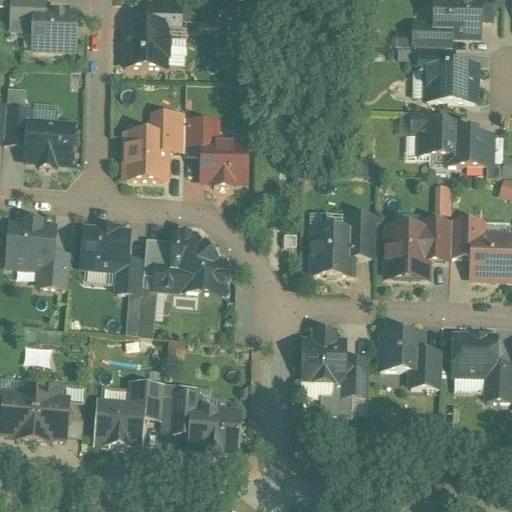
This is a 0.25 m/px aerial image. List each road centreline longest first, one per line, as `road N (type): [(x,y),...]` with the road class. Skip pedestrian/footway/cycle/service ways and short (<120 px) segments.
road 1 (residential): [(0,474),(273,494)]
road 2 (residential): [(272,322),(511,321)]
road 3 (residential): [(98,208),(201,217),(254,274),(272,322)]
road 4 (residential): [(103,0),(98,208)]
road 5 (residential): [(273,494),(454,511)]
road 6 (residential): [(276,350),(273,494)]
